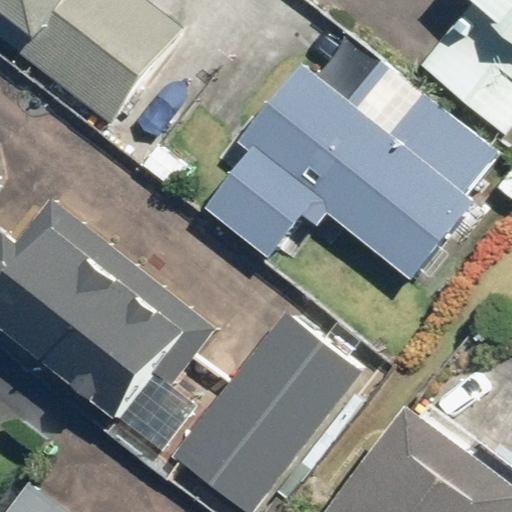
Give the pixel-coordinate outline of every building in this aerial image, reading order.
[(0,0),(0,19),(126,118),(200,24),(169,0),(0,0)] [(511,3),(507,0),(478,0),(430,62),(511,127),(511,3)] [(422,130),(329,51),(260,131),(272,141),(225,196),(286,248),(332,194),(427,275),(502,187),(485,173),(510,144),(452,95),(422,130)] [(224,325),(66,201),(36,238),(17,224),(0,245),(0,312),(132,417),(170,369),(182,378),(224,325)] [(382,366),(306,305),(188,449),(265,510),(382,366)] [(348,511),(511,511),(511,446),(444,391),(404,442),(396,436),(360,481),(368,487),(348,511)] [(91,511),(46,477),(18,511),(91,511)]
